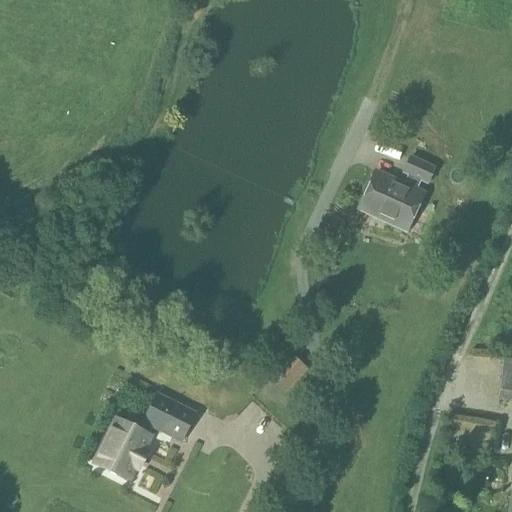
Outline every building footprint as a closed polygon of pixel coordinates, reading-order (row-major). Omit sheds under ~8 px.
[(377,174),(362,206),(389,218),(387,224),(407,233),(424,196),(417,193),(420,184),(428,188),(436,169),(410,157),(401,175),(407,178),(403,186),(377,174)] [(284,397),(308,372),(288,352),(265,377),(284,397)] [(511,361),(503,360),(498,400),(511,401),(511,361)] [(195,416),(156,396),(143,423),(182,442),(195,416)] [(150,438),(117,421),(94,466),(127,482),(134,468),(139,471),(147,454),(143,452),(150,438)]
